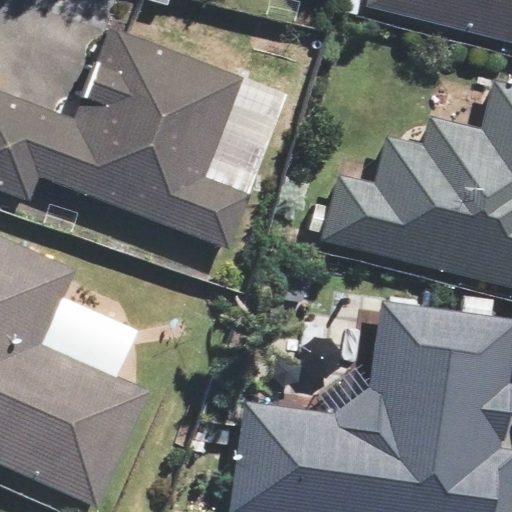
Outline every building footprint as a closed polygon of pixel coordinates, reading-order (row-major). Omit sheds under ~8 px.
[(511,0),(365,0),(364,8),(511,44),(511,0)] [(71,121),(0,93),(0,190),(21,199),(30,176),(222,249),(244,194),(199,177),(236,78),(106,28),(71,121)] [(329,170),(313,235),(511,283),(511,83),(487,77),(475,127),(425,115),(416,148),(377,138),(366,179),(329,170)] [(0,460),(90,501),(142,388),(30,338),(63,266),(0,237),(0,460)] [(236,398),(221,508),(249,511),(502,511),(511,448),(495,446),(511,321),(511,315),(372,296),(360,385),(325,410),(236,398)]
